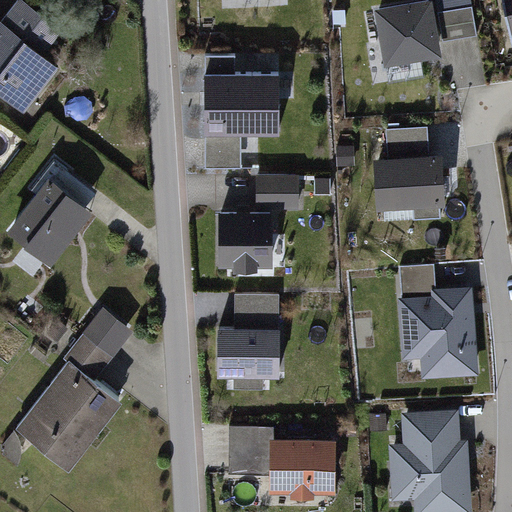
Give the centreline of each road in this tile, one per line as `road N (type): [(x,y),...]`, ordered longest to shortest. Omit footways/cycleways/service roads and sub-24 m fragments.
road 1 (residential): [(191,511),(154,0)]
road 2 (residential): [(511,93),(485,97),(482,144),(511,361)]
